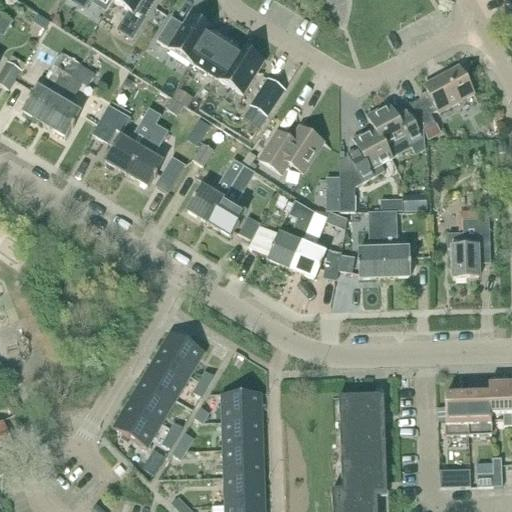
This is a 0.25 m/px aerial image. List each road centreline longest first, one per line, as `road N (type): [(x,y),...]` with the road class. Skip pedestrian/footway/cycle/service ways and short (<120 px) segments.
road 1 (tertiary): [(511,351),(328,358),(178,276)]
road 2 (residential): [(477,25),(370,79),(343,80),(227,0)]
road 3 (tertiary): [(178,276),(0,176)]
road 4 (unclassified): [(83,438),(178,276)]
